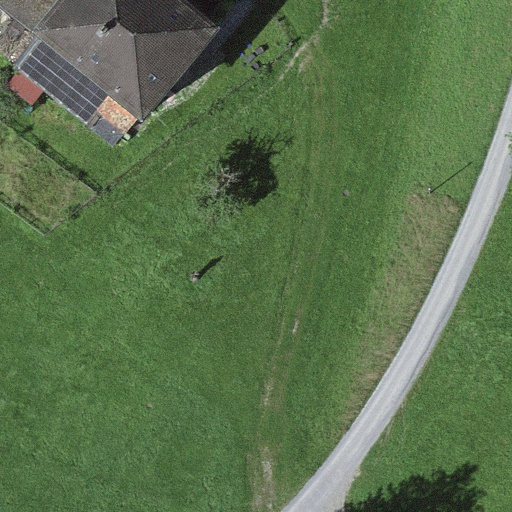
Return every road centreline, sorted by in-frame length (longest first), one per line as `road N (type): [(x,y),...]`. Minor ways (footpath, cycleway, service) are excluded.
road 1 (track): [(280,0),(317,43),(325,149),(273,441),(304,511)]
road 2 (track): [(317,511),(388,396),(489,200),(511,126)]
